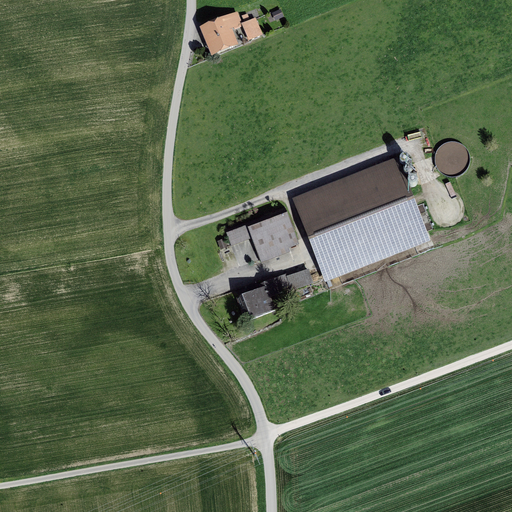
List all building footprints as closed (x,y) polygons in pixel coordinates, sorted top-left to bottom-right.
[(234,18),(203,32),(213,54),(230,47),(224,34),(238,28),(234,18)] [(249,22),(240,26),(247,42),(256,38),(249,22)] [(435,162),(435,167),(438,172),(442,177),(447,179),(452,180),(458,179),(463,176),(467,171),(469,166),(469,161),(467,155),(464,151),(460,147),(454,146),(449,146),(444,148),(439,151),(436,156),(435,162)] [(397,165),(296,205),(325,279),(426,239),(397,165)] [(283,209),(224,232),(231,248),(251,241),(260,264),(266,262),(265,259),(298,246),(283,209)] [(307,273),(288,281),(292,292),(312,284),(307,273)] [(244,306),(242,307),(248,323),(274,313),(273,311),(285,307),(280,295),(281,295),(281,293),(290,290),(285,277),(258,287),(259,288),(254,290),(252,287),(247,288),(250,296),(241,299),(244,306)]
